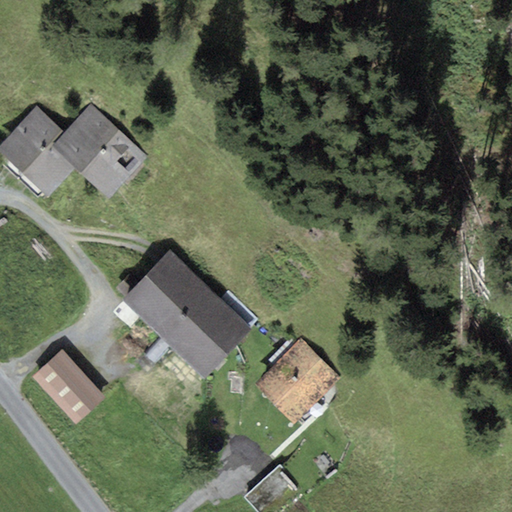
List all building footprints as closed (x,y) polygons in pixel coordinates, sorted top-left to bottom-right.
[(0,154),(47,198),(75,168),(108,198),(147,157),(90,104),(64,131),(36,106),(0,145),(0,154)] [(206,378),(252,328),(170,251),(123,301),(206,378)] [(293,426),(338,380),(297,340),(252,385),(293,426)] [(107,398),(61,351),(33,378),(79,425),(107,398)] [(279,466),(244,493),(258,511),(267,511),(297,489),(279,466)]
